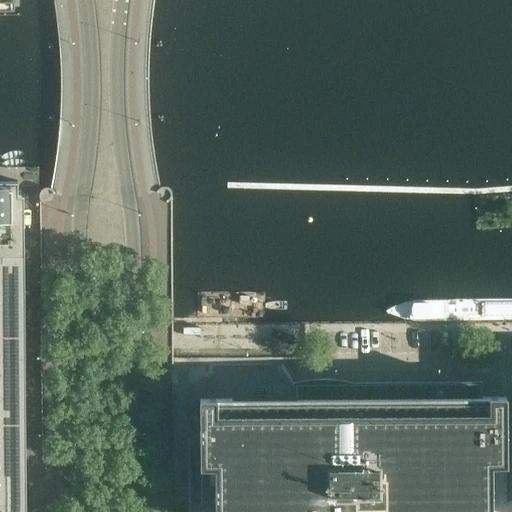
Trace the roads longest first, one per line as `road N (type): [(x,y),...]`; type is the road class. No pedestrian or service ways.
road 1 (tertiary): [(87,0),(94,117),(77,239),(76,511)]
road 2 (tertiary): [(136,511),(130,221),(116,106),(121,0)]
road 3 (unclassified): [(324,364),(511,361)]
